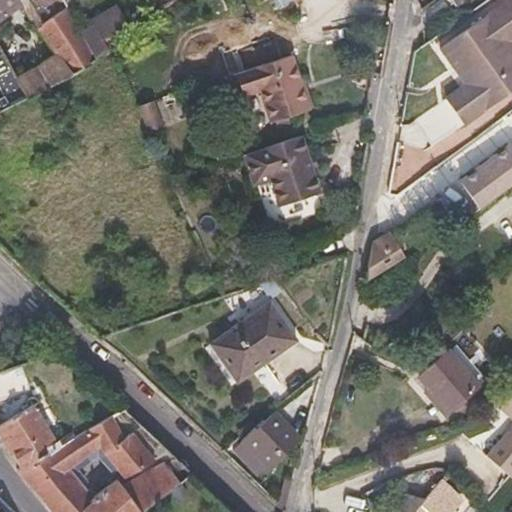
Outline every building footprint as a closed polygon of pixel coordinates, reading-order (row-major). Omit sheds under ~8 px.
[(0,0),(0,21),(23,5),(20,0),(0,0)] [(29,0),(20,0),(23,5),(31,18),(37,15),(31,5),(29,0)] [(63,0),(29,0),(31,5),(37,15),(38,14),(44,23),(68,7),(63,0)] [(511,0),(507,0),(440,48),(452,65),(455,63),(460,70),(457,73),(465,84),(445,98),(464,125),(511,90),(511,45),(509,42),(511,39),(511,0)] [(105,38),(128,25),(116,4),(89,19),(93,25),(81,32),(95,59),(112,49),(105,38)] [(81,32),(68,7),(44,23),(60,52),(16,78),(27,97),(95,59),(81,32)] [(310,109),(292,55),(235,73),(242,97),(260,91),(270,122),(310,109)] [(416,118),(432,143),(457,128),(441,102),(416,118)] [(320,192),(301,135),(242,153),(253,187),(269,182),(277,207),(320,192)] [(370,245),(363,281),(403,253),(389,232),(370,245)] [(236,382),(296,340),(269,301),(209,343),(236,382)] [(41,343),(35,325),(19,331),(25,348),(41,343)] [(479,385),(448,349),(417,376),(426,387),(448,412),(479,385)] [(0,402),(31,391),(20,363),(0,369),(0,402)] [(448,412),(426,387),(422,391),(443,416),(448,412)] [(511,393),(500,408),(511,417),(511,426),(506,433),(511,438),(511,393)] [(58,445),(33,403),(0,422),(0,433),(20,468),(58,445)] [(279,454),(299,435),(277,411),(256,430),(253,426),(230,449),(256,476),(264,467),(269,472),(283,458),(279,454)] [(74,473),(103,453),(124,478),(152,456),(132,432),(123,438),(112,414),(58,445),(20,468),(53,511),(75,511),(94,497),(74,473)] [(179,482),(164,460),(119,485),(143,511),(161,497),(179,482)] [(280,511),(283,511),(294,474),(286,472),(274,506),(280,511)] [(142,511),(143,511),(119,485),(115,479),(94,497),(75,511),(142,511)] [(426,498),(420,504),(428,511),(450,511),(462,499),(442,480),(426,498)] [(420,504),(426,498),(395,490),(390,505),(415,510),(420,504)] [(413,511),(415,511),(415,510),(390,505),(371,500),(368,511),(413,511)]
